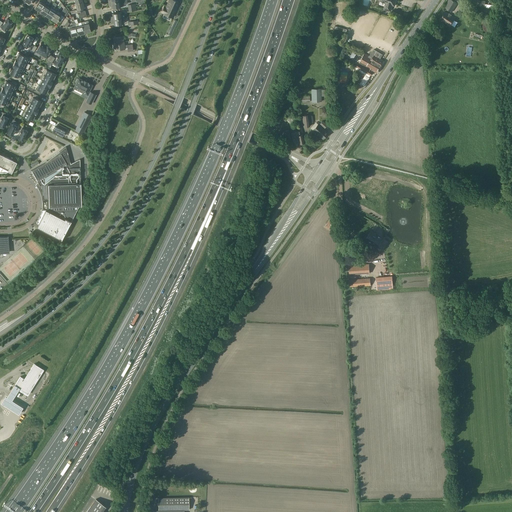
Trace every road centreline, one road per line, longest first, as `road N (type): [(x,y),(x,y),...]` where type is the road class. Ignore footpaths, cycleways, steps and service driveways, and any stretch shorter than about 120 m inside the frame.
road 1 (motorway): [(272,0),(223,135),(158,272),(12,511)]
road 2 (motorway): [(33,511),(122,371),(200,221),(250,100)]
road 3 (motorway): [(49,511),(168,308),(240,142),(250,100)]
road 4 (secondary): [(0,349),(75,290),(136,217),(174,148),(231,0)]
road 5 (secondary): [(215,0),(182,94),(126,208),(70,276),(0,333)]
road 6 (secondary): [(125,511),(161,409),(255,269)]
road 7 (residential): [(0,140),(18,151),(30,145),(78,49)]
